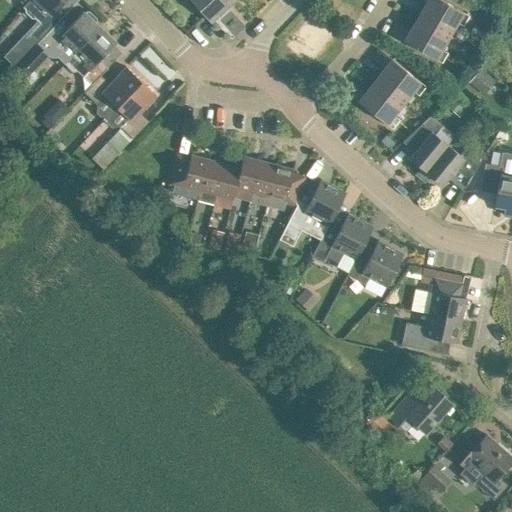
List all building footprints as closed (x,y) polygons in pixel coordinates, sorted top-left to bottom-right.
[(29,0),(23,6),(25,8),(25,12),(31,18),(35,17),(36,19),(37,20),(39,22),(27,34),(37,43),(59,19),(66,12),(58,5),(62,0),(29,0)] [(227,7),(220,0),(191,0),(211,21),(227,7)] [(422,9),(453,27),(457,20),(463,24),(468,15),(442,0),(421,0),(426,3),(422,9)] [(422,9),(414,24),(444,42),(453,27),(422,9)] [(51,45),(45,51),(48,54),(49,56),(55,56),(56,55),(65,63),(76,51),(100,26),(95,22),(97,20),(97,17),(93,14),(89,11),(87,11),(85,12),(83,11),(70,25),(68,27),(51,45)] [(444,42),(414,24),(410,30),(396,23),(391,32),(441,62),(447,51),(441,48),(444,42)] [(76,51),(65,63),(73,71),(77,70),(91,84),(101,74),(108,67),(107,66),(100,59),(114,44),(116,42),(100,26),(76,51)] [(37,43),(14,67),(9,73),(24,86),(28,85),(36,76),(36,72),(34,70),(48,54),(37,43)] [(383,69),(412,92),(414,90),(419,94),(426,85),(379,49),(372,57),(385,67),(383,69)] [(91,84),(84,92),(98,105),(106,96),(127,117),(119,126),(132,138),(149,121),(140,111),(156,94),(126,66),(110,83),(101,74),(91,84)] [(375,80),(404,102),(412,92),(383,69),(375,80)] [(375,80),(367,90),(396,113),(404,102),(375,80)] [(396,113),(367,90),(365,92),(353,83),(346,91),(392,127),(399,118),(394,114),(396,113)] [(415,174),(420,178),(447,145),(435,134),(442,125),(430,115),(402,141),(414,151),(409,157),(420,167),(415,174)] [(92,157),(103,168),(119,151),(108,140),(92,157)] [(420,178),(425,182),(431,175),(442,185),(448,178),(463,190),(485,153),(477,145),(470,153),(465,149),(459,155),(447,145),(420,178)] [(177,154),(169,183),(174,185),(172,191),(198,198),(208,159),(192,155),(195,147),(193,146),(190,158),(177,154)] [(485,163),(479,190),(496,193),(494,205),(504,207),(503,214),(511,215),(511,153),(502,151),(499,165),(485,163)] [(234,195),(250,199),(260,160),(244,156),(241,168),(231,206),(232,207),(234,195)] [(198,198),(214,202),(224,163),(208,159),(198,198)] [(260,160),(250,199),(266,203),(276,164),(260,160)] [(214,202),(231,206),(241,168),(224,163),(214,202)] [(285,202),(296,205),(298,199),(294,198),(304,176),(293,171),(293,169),(276,164),(266,203),(284,208),(285,202)] [(301,229),(320,239),(328,224),(345,192),(320,179),(307,204),(298,199),(296,205),(279,239),(293,246),(301,229)] [(328,224),(320,239),(311,256),(323,262),(326,256),(338,262),(343,251),(354,257),(355,257),(358,251),(372,226),(348,213),(339,230),(328,224)] [(208,246),(220,249),(224,232),(212,229),(208,246)] [(242,244),(255,247),(258,234),(245,231),(242,244)] [(354,257),(346,274),(365,284),(368,276),(386,285),(403,253),(378,240),(369,257),(358,251),(355,257),(354,257)] [(424,268),(422,275),(434,277),(431,291),(432,291),(427,313),(461,320),(466,297),(460,296),(462,283),(464,276),(463,276),(424,268)] [(407,322),(403,344),(427,350),(430,336),(457,342),(461,320),(427,313),(425,326),(407,322)] [(389,415),(405,429),(412,420),(426,432),(452,403),(432,386),(414,406),(405,398),(389,415)] [(451,455),(466,467),(460,474),(473,486),(478,485),(493,499),(506,485),(497,477),(511,460),(511,456),(486,434),(476,445),(467,437),(451,455)] [(453,444),(444,435),(437,442),(446,451),(453,444)] [(422,477),(432,486),(444,474),(439,469),(443,465),(438,460),(422,477)]
